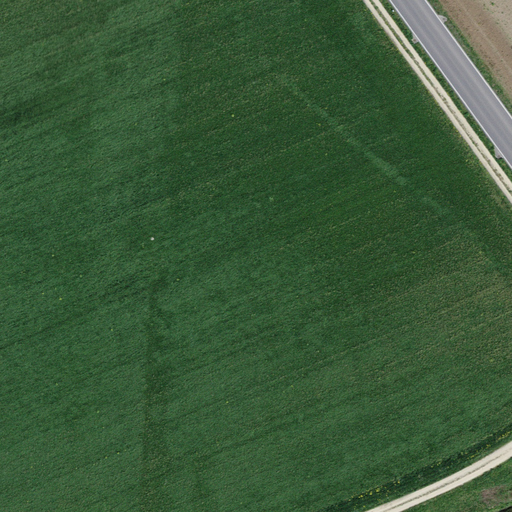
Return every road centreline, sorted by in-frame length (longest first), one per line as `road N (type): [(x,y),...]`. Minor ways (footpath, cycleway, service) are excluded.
road 1 (track): [(365,0),(511,203)]
road 2 (tertiary): [(402,0),(511,146)]
road 3 (track): [(383,511),(511,457)]
